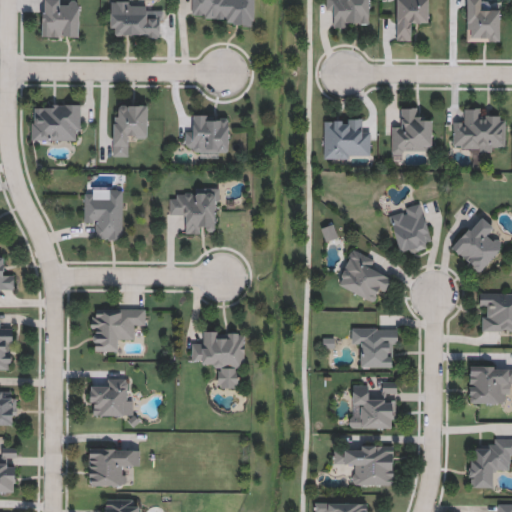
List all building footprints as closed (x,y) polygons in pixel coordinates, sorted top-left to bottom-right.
[(42,38),(42,0),(58,0),(58,2),(80,2),(79,38),(42,38)] [(254,0),(254,23),(191,22),(191,0),(254,0)] [(368,0),(368,29),(334,29),(334,12),(326,12),(326,0),(368,0)] [(397,41),(396,0),(428,0),(428,22),(416,22),(416,41),(397,41)] [(466,43),(466,0),(480,0),(480,9),(500,9),(500,43),(466,43)] [(110,39),(110,2),(145,2),(145,16),(160,16),(160,39),(110,39)] [(31,141),(31,105),(81,105),(81,141),(31,141)] [(132,157),(113,158),(112,106),(147,106),(148,137),(132,138),(132,157)] [(402,109),(420,109),(420,118),(432,119),(431,153),(391,153),(391,129),(401,129),(402,109)] [(463,110),(482,110),(482,118),(505,118),(505,153),(453,152),(453,122),(463,122),(463,110)] [(185,147),(185,131),(195,131),(195,116),(228,116),(228,157),(195,157),(195,147),(185,147)] [(324,120),(361,120),(361,130),(371,130),(371,159),(324,159),(324,120)] [(84,221),(84,190),(123,190),(123,241),(94,241),(94,221),(84,221)] [(219,190),(219,234),(182,234),(182,214),(169,214),(169,199),(179,199),(178,190),(219,190)] [(421,204),(433,248),(399,257),(388,213),(421,204)] [(486,235),(502,250),(478,275),(450,248),(480,216),(493,229),(486,235)] [(338,237),(327,242),(323,230),(334,226),(338,237)] [(376,260),(371,271),(392,280),(384,297),(376,293),(372,302),(336,286),(351,250),(376,260)] [(0,258),(3,258),(4,278),(14,278),(14,291),(0,291),(0,258)] [(511,294),(511,333),(479,333),(479,312),(480,312),(480,294),(511,294)] [(91,310),(145,309),(145,330),(134,330),(135,342),(120,342),(120,352),(91,353),(91,310)] [(0,371),(0,320),(3,320),(3,330),(12,330),(12,371),(0,371)] [(361,348),(351,348),(351,329),(396,329),(396,368),(361,368),(361,348)] [(245,333),(244,369),(236,369),(236,389),(217,389),(218,367),(202,367),(202,361),(191,361),(191,343),(201,343),(201,332),(245,333)] [(468,404),(469,367),(511,367),(511,385),(507,385),(507,405),(468,404)] [(89,417),(89,388),(107,388),(107,380),(124,380),(124,397),(133,397),(133,417),(89,417)] [(396,394),(382,394),(382,383),(396,383),(396,394)] [(351,429),(350,386),(371,386),(371,399),(395,399),(396,429),(351,429)] [(17,426),(0,426),(0,392),(17,392),(17,426)] [(468,488),(468,459),(475,459),(475,449),(490,449),(490,439),(511,439),(511,458),(509,458),(508,471),(491,471),(491,489),(468,488)] [(393,446),(393,486),(354,486),(354,465),(333,465),(333,453),(343,453),(343,446),(393,446)] [(0,493),(0,460),(1,460),(1,449),(16,449),(15,494),(0,493)] [(88,487),(88,450),(140,450),(140,470),(127,470),(127,487),(88,487)] [(136,500),(136,511),(105,511),(105,500),(136,500)] [(314,511),(314,504),(364,503),(364,511),(314,511)]
